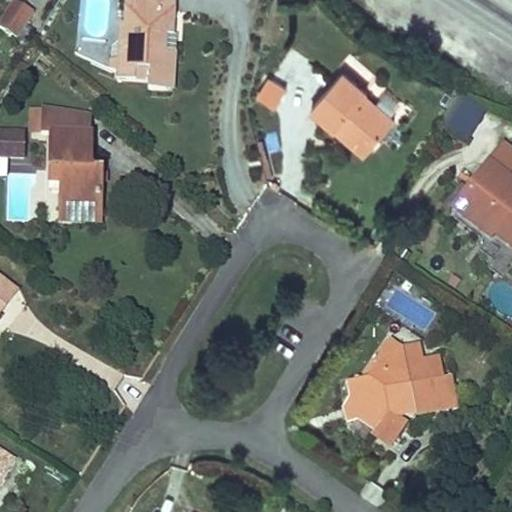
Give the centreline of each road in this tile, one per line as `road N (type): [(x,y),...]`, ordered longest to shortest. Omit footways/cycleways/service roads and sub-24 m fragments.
road 1 (residential): [(260,443),(332,328),(354,267),(305,228),(277,230),(241,258),(145,425)]
road 2 (unknown): [(277,230),(243,155),(244,23),(198,0)]
road 3 (unknown): [(305,228),(295,65)]
road 4 (residential): [(367,511),(260,443)]
